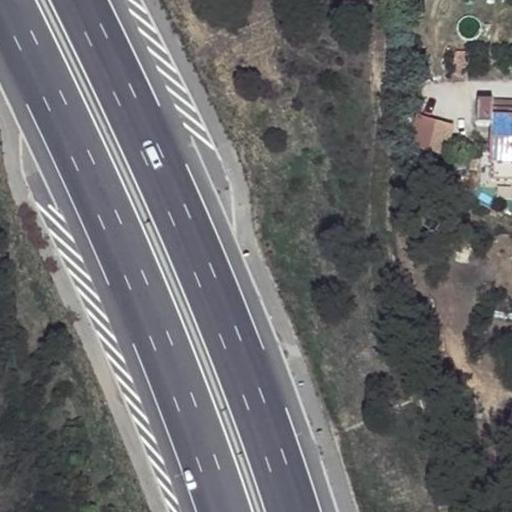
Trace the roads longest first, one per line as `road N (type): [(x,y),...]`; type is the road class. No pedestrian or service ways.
road 1 (motorway): [(301,511),(273,414),(89,0)]
road 2 (motorway): [(6,0),(46,80),(218,511)]
